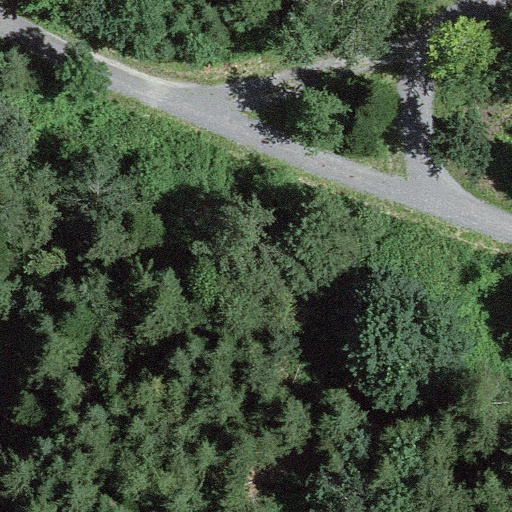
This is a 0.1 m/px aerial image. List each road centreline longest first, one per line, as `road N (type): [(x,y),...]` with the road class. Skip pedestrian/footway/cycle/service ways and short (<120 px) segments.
road 1 (track): [(464,225),(373,175),(0,30)]
road 2 (track): [(464,225),(418,149),(417,97),(433,37),(481,0)]
road 3 (track): [(433,37),(281,88),(185,100)]
